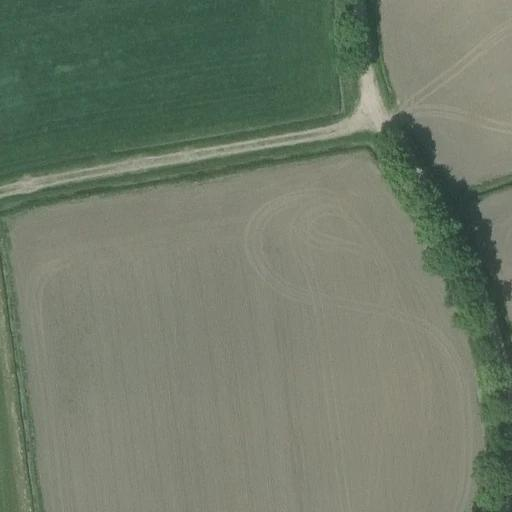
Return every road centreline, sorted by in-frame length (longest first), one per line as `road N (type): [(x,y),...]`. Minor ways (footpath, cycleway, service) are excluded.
road 1 (track): [(353,0),(361,125),(492,348),(488,511)]
road 2 (track): [(361,125),(0,199)]
